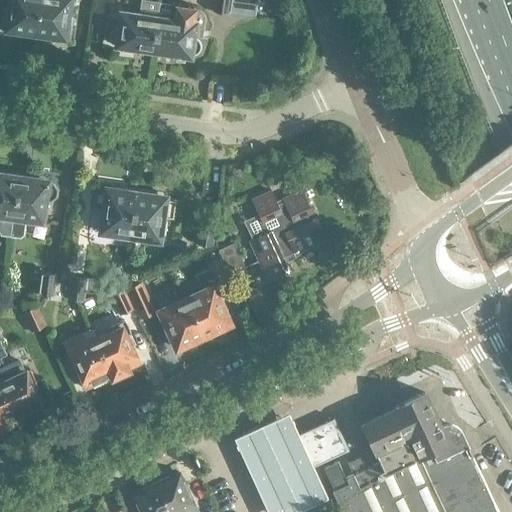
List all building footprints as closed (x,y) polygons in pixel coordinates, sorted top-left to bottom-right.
[(34,32),(38,0),(8,0),(8,6),(6,6),(5,13),(3,13),(1,28),(34,32)] [(38,0),(34,32),(67,37),(69,23),(67,22),(68,15),(66,14),(68,0),(38,0)] [(153,49),(160,1),(153,0),(141,0),(139,14),(120,11),(118,25),(116,24),(111,26),(108,31),(108,35),(111,38),(113,41),(116,41),(116,43),(153,49)] [(229,14),(230,0),(215,0),(214,11),(229,14)] [(230,0),(229,14),(242,16),(245,0),(230,0)] [(160,1),(153,49),(190,55),(190,52),(192,53),(195,52),(197,50),(200,47),(200,45),(200,42),(198,38),(195,36),(193,36),(195,22),(193,22),(195,5),(176,2),(176,3),(160,1)] [(18,175),(0,172),(0,234),(0,235),(10,237),(13,217),(12,217),(18,175)] [(48,199),(55,194),(56,189),(51,182),(46,182),(46,179),(18,175),(12,217),(13,217),(10,237),(21,238),(24,236),(26,219),(40,221),(44,199),(48,199)] [(129,235),(135,192),(106,188),(105,190),(95,188),(93,206),(103,207),(99,231),(129,235)] [(283,225),(266,232),(249,240),(268,282),(290,272),(284,257),(293,253),(294,255),(327,240),(316,217),(309,220),(306,215),(312,212),(302,190),(282,198),(284,202),(276,205),(269,191),(251,199),(262,223),(279,215),(283,225)] [(165,196),(135,192),(129,235),(158,240),(162,216),(172,217),(175,200),(164,198),(165,196)] [(200,222),(197,244),(211,247),(214,224),(200,222)] [(218,250),(231,279),(247,272),(234,243),(218,250)] [(220,258),(208,263),(217,284),(230,279),(220,258)] [(59,301),(61,283),(59,283),(60,280),(56,279),(57,274),(40,271),(37,293),(48,295),(47,300),(59,301)] [(118,274),(95,285),(107,310),(116,306),(120,314),(134,308),(128,295),(118,274)] [(61,283),(59,301),(60,301),(60,295),(67,296),(67,297),(84,300),(87,278),(70,276),(70,277),(63,276),(62,283),(61,283)] [(186,296),(204,335),(230,323),(210,280),(197,286),(199,290),(186,296)] [(155,312),(143,288),(128,295),(134,308),(136,308),(141,319),(155,312)] [(204,335),(186,296),(171,303),(169,299),(157,305),(177,347),(204,335)] [(31,334),(47,326),(37,306),(22,313),(31,334)] [(95,338),(112,375),(113,377),(129,370),(127,368),(139,363),(120,322),(108,327),(110,331),(95,338)] [(112,375),(95,338),(91,329),(79,335),(66,341),(70,350),(66,352),(71,364),(75,362),(86,386),(112,375)] [(0,340),(0,385),(16,419),(42,407),(31,382),(36,380),(30,368),(24,371),(18,358),(3,365),(0,358),(0,357),(6,354),(0,340)] [(0,429),(9,425),(8,423),(16,419),(0,385),(0,429)] [(346,482),(333,488),(331,489),(342,511),(498,511),(463,437),(460,432),(457,429),(454,427),(449,425),(445,425),(440,427),(423,392),(393,407),(394,409),(361,424),(378,461),(371,464),(366,453),(347,462),(352,473),(344,477),(346,482)] [(286,408),(230,432),(267,511),(282,511),(327,493),(286,408)] [(343,446),(329,415),(307,425),(307,424),(305,425),(305,426),(296,430),(294,436),(307,463),(320,456),(321,458),(323,457),(322,456),(343,446)] [(344,477),(337,462),(324,468),(333,488),(346,482),(344,477)] [(182,511),(197,511),(179,472),(156,483),(169,511),(175,511),(181,510),(182,511)] [(169,511),(156,483),(133,493),(141,511),(169,511)]
